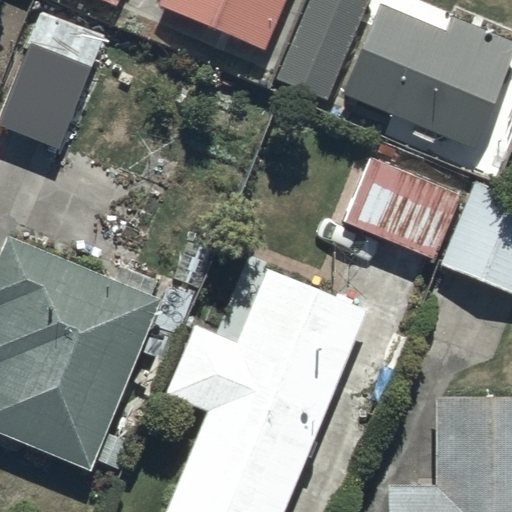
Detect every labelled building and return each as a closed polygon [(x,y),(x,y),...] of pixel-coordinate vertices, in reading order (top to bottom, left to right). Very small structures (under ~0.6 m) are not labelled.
[(87,0),(118,13),(122,0),(87,0)] [(165,0),(160,15),(266,59),(290,0),(165,0)] [(313,0),(277,87),(328,109),(373,0),(313,0)] [(0,128),(60,153),(112,33),(49,6),(0,120),(0,128)] [(380,12),(343,104),(476,158),(511,69),(511,48),(453,25),(447,39),(380,12)] [(346,233),(435,269),(461,204),(373,168),(346,233)] [(442,274),(511,302),(511,202),(476,188),(442,274)] [(0,444),(92,482),(163,310),(8,247),(0,267),(0,316),(0,317),(0,444)] [(171,511),(289,511),(369,323),(268,281),(238,354),(196,336),(166,406),(209,423),(171,511)] [(511,511),(511,385),(429,385),(429,474),(382,474),(381,511),(511,511)]
